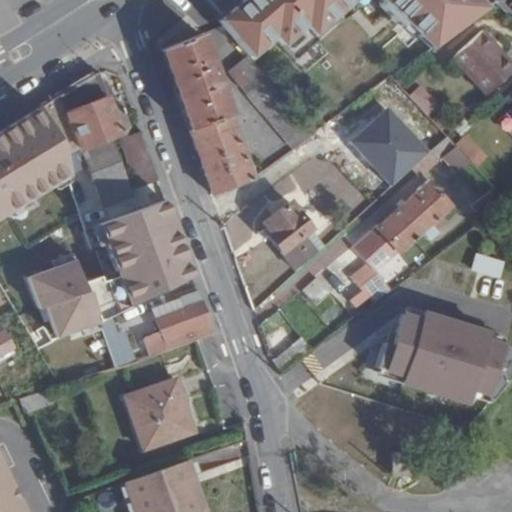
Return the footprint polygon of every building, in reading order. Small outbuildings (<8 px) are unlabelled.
[(242,0),(217,22),(248,58),(272,37),(293,61),(364,0),(377,0),(430,53),(486,13),(471,0),(242,0)] [(203,37),(162,49),(213,197),(253,181),(203,37)] [(511,68),(489,43),(452,75),(479,104),(511,74),(511,68)] [(316,135),(248,58),(228,75),(295,150),(316,135)] [(117,111),(101,72),(41,107),(52,128),(70,119),(106,206),(135,195),(113,139),(126,134),(122,125),(128,123),(122,110),(117,111)] [(412,95),(430,114),(441,104),(423,85),(412,95)] [(454,148),(431,124),(425,129),(440,149),(446,155),(454,148)] [(475,167),(487,159),(471,132),(459,139),(475,167)] [(164,195),(143,137),(124,143),(146,200),(164,195)] [(435,152),(415,171),(424,180),(444,162),(435,152)] [(478,172),(457,152),(446,162),(466,181),(478,172)] [(432,183),(355,250),(369,266),(353,280),(364,294),(353,304),(359,312),(373,300),(378,306),(395,291),(380,274),(426,234),(432,241),(440,234),(439,232),(449,223),(445,218),(455,209),(432,183)] [(270,240),(299,273),(319,254),(307,238),(312,233),(291,206),(267,225),(275,234),(270,240)] [(313,261),(322,271),(349,247),(341,237),(313,261)] [(476,252),(471,269),(500,278),(505,261),(476,252)] [(301,292),(315,308),(332,292),(317,277),(301,292)] [(170,350),(215,334),(201,298),(185,302),(188,314),(161,324),(164,334),(170,350)] [(387,349),(380,374),(408,382),(406,389),(474,409),(477,399),(478,394),(500,401),(511,384),(511,350),(507,349),(502,366),(420,343),(427,319),(411,314),(409,321),(405,320),(396,351),(387,349)] [(509,342),(427,319),(420,343),(502,366),(507,349),(509,342)] [(152,356),(170,350),(164,334),(147,340),(152,356)] [(114,369),(152,356),(147,340),(109,354),(114,369)] [(291,347),(274,359),(283,373),(301,360),(291,347)] [(408,382),(380,374),(378,382),(406,389),(408,382)] [(178,380),(127,399),(145,452),(166,445),(165,438),(187,431),(179,407),(186,405),(178,380)] [(313,420),(392,448),(403,416),(324,389),(313,420)] [(49,392),(21,401),(26,416),(55,407),(49,392)] [(500,401),(478,394),(477,399),(497,405),(500,401)] [(412,455),(398,454),(396,476),(411,476),(412,455)] [(26,511),(0,456),(0,511),(26,511)] [(198,480),(192,461),(131,483),(141,511),(196,511),(187,484),(198,480)] [(208,511),(198,480),(187,484),(196,511),(208,511)]
